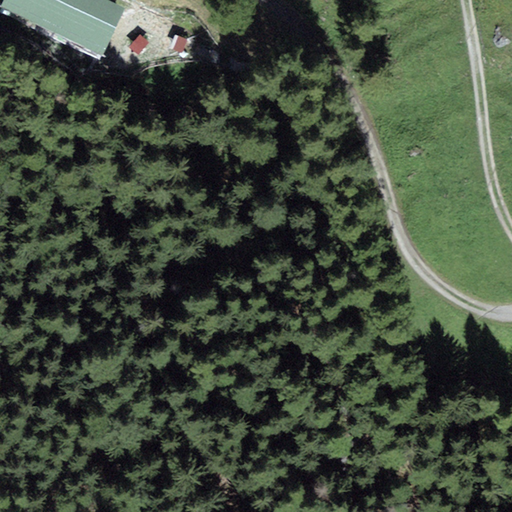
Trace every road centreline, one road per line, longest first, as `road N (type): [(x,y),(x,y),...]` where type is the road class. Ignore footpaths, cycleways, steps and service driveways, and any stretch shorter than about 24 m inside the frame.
road 1 (track): [(251,0),(296,26),(350,79),(416,267),(470,311),(511,317)]
road 2 (track): [(511,230),(500,209),(466,0)]
